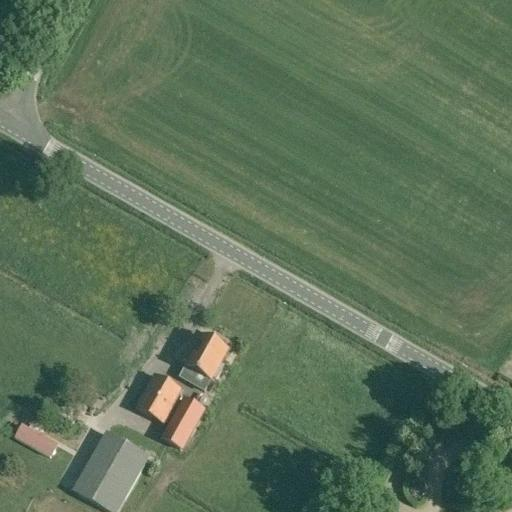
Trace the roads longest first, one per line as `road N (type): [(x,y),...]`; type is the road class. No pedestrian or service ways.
road 1 (tertiary): [(511,413),(3,123)]
road 2 (unclassified): [(3,123),(73,0)]
